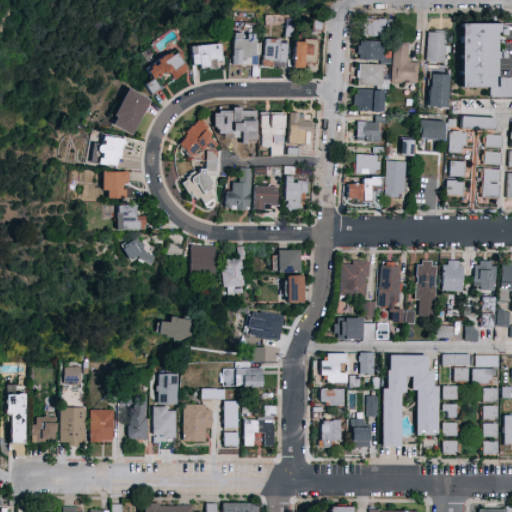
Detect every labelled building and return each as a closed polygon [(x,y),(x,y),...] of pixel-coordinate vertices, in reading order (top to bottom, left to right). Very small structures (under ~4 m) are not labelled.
[(383,20),(383,34),(366,34),(366,20),(383,20)] [(504,24),(503,35),(495,35),(495,53),(500,53),(500,58),(494,58),(494,78),(511,78),(511,98),(489,97),(489,87),(459,87),(460,24),(504,24)] [(426,63),(426,31),(445,31),(445,63),(426,63)] [(231,65),(231,33),(256,33),(256,65),(231,65)] [(262,65),(262,39),(285,39),(285,65),(262,65)] [(291,40),(314,40),(314,56),(302,56),(302,68),(291,68),(291,40)] [(355,41),(383,41),(383,61),(355,61),(355,41)] [(408,43),(408,63),(417,63),(417,83),(391,83),(391,43),(408,43)] [(190,46),(220,45),(221,67),(191,68),(190,46)] [(150,94),(145,86),(153,81),(145,68),(175,50),(187,70),(172,79),(167,71),(154,79),(159,88),(150,94)] [(355,86),(355,64),(381,64),(381,86),(355,86)] [(430,102),(430,72),(446,72),(446,102),(430,102)] [(109,125),(126,89),(149,100),(133,136),(109,125)] [(383,90),(383,111),(353,111),(353,90),(383,90)] [(254,133),(213,133),(213,113),(254,113),(254,133)] [(282,155),(269,155),(269,146),(260,146),(260,113),(282,113),(282,155)] [(310,143),(288,143),(288,113),(310,113),(310,143)] [(448,132),(459,132),(461,115),(494,116),(493,131),(465,131),(465,153),(448,152),(448,132)] [(191,158),(176,142),(197,121),(212,136),(191,158)] [(355,142),(355,121),(380,121),(380,142),(355,142)] [(444,140),(417,140),(417,121),(444,121),(444,140)] [(108,168),(91,155),(108,134),(125,147),(108,168)] [(501,148),(484,148),(485,135),(501,136),(501,148)] [(412,141),(412,157),(400,157),(400,141),(412,141)] [(255,143),(255,152),(244,152),(244,143),(255,143)] [(500,166),(482,164),(483,151),(501,153),(500,166)] [(212,171),(209,206),(201,206),(201,200),(184,199),(186,171),(205,172),(206,153),(214,154),(213,171),(212,171)] [(378,156),(378,174),(353,174),(353,156),(378,156)] [(404,197),(384,197),(384,161),(404,161),(404,197)] [(464,177),(448,177),(448,161),(464,161),(464,177)] [(225,191),(231,191),(231,183),(238,183),(239,168),(250,168),(248,211),(224,210),(225,191)] [(481,198),(481,169),(499,169),(499,198),(481,198)] [(127,198),(101,198),(101,172),(127,172),(127,198)] [(371,189),(371,201),(345,201),(346,183),(360,183),(360,178),(381,178),(381,189),(371,189)] [(306,181),(306,195),(299,195),(299,211),(283,211),(283,181),(306,181)] [(462,197),(445,197),(445,181),(462,181),(462,197)] [(276,211),(253,211),(253,187),(276,187),(276,211)] [(144,230),(115,230),(116,206),(135,206),(135,217),(144,217),(144,230)] [(134,235),(155,252),(145,264),(135,257),(132,261),(121,252),(134,235)] [(177,261),(162,256),(167,243),(182,249),(177,261)] [(214,245),(214,274),(189,274),(189,245),(214,245)] [(299,250),(299,273),(276,273),(276,250),(299,250)] [(220,288),(220,260),(241,260),(241,288),(220,288)] [(366,296),(338,295),(340,260),(367,261),(366,296)] [(434,300),(414,300),(414,261),(434,261),(434,300)] [(462,292),(441,292),(441,261),(462,261),(462,292)] [(494,291),(473,291),(473,261),(494,261),(494,291)] [(511,289),(501,289),(501,262),(511,262),(511,289)] [(398,310),(402,310),(402,323),(389,322),(389,308),(378,308),(379,263),(399,264),(398,310)] [(303,276),(303,304),(285,304),(285,276),(303,276)] [(481,311),(481,298),(493,297),(494,311),(481,311)] [(360,315),(373,316),(373,301),(361,300),(360,315)] [(414,312),(413,324),(404,323),(405,311),(414,312)] [(252,336),(255,312),(282,316),(278,340),(252,336)] [(499,327),(499,313),(507,313),(507,327),(499,327)] [(493,314),(493,328),(480,328),(480,314),(493,314)] [(189,341),(193,320),(169,315),(167,322),(157,320),(154,333),(189,341)] [(361,318),(361,330),(371,330),(371,340),(332,340),(332,318),(361,318)] [(452,326),(452,339),(436,339),(436,326),(452,326)] [(477,341),(463,341),(463,326),(477,326),(477,341)] [(385,340),(375,339),(376,331),(386,332),(385,340)] [(249,361),(262,361),(262,346),(249,345),(249,361)] [(372,353),(372,374),(358,374),(358,353),(372,353)] [(345,383),(319,383),(319,354),(345,354),(345,383)] [(441,365),(441,355),(468,355),(468,365),(441,365)] [(471,368),(473,368),(473,355),(496,355),(496,384),(471,384),(471,368)] [(380,447),(381,388),(386,388),(387,356),(427,356),(427,372),(433,372),(433,386),(438,386),(438,436),(415,435),(415,391),(410,391),(410,378),(405,378),(405,393),(400,393),(399,447),(380,447)] [(80,385),(61,385),(61,367),(80,367),(80,385)] [(220,387),(220,369),(261,369),(261,387),(220,387)] [(452,382),(452,369),(468,369),(468,382),(452,382)] [(176,404),(156,404),(156,374),(176,374),(176,404)] [(6,444),(5,386),(24,385),(25,444),(6,444)] [(457,386),(457,400),(442,400),(442,386),(457,386)] [(481,402),(481,388),(498,388),(498,402),(481,402)] [(200,399),(200,389),(223,389),(223,399),(200,399)] [(342,406),(319,406),(319,389),(342,389),(342,406)] [(365,416),(365,396),(376,396),(377,416),(365,416)] [(127,440),(127,399),(146,399),(146,440),(127,440)] [(222,428),(222,402),(237,402),(237,428),(222,428)] [(210,404),(210,433),(204,433),(204,442),(181,442),(181,404),(210,404)] [(457,404),(457,418),(442,418),(442,404),(457,404)] [(497,406),(497,420),(481,420),(481,406),(497,406)] [(175,407),(175,438),(151,438),(151,407),(175,407)] [(58,443),(58,408),(84,408),(84,443),(58,443)] [(88,442),(88,410),(113,410),(113,442),(88,442)] [(511,416),(511,445),(502,445),(502,416),(511,416)] [(30,417),(55,417),(55,442),(30,442),(30,417)] [(369,448),(350,448),(350,419),(369,419),(369,448)] [(241,447),(241,420),(273,420),(273,447),(262,447),(262,435),(252,435),(252,447),(241,447)] [(339,447),(319,447),(319,420),(339,420),(339,447)] [(457,436),(442,436),(442,423),(457,423),(457,436)] [(496,424),(496,437),(481,437),(481,424),(496,424)] [(237,433),(237,446),(222,446),(222,433),(237,433)] [(441,454),(441,441),(456,441),(456,454),(441,454)] [(497,442),(497,455),(481,455),(481,442),(497,442)] [(219,511),(233,511),(255,511),(255,502),(219,501),(219,511)] [(120,511),(120,503),(109,503),(109,511),(120,511)] [(189,511),(189,503),(140,503),(140,511),(189,511)]
